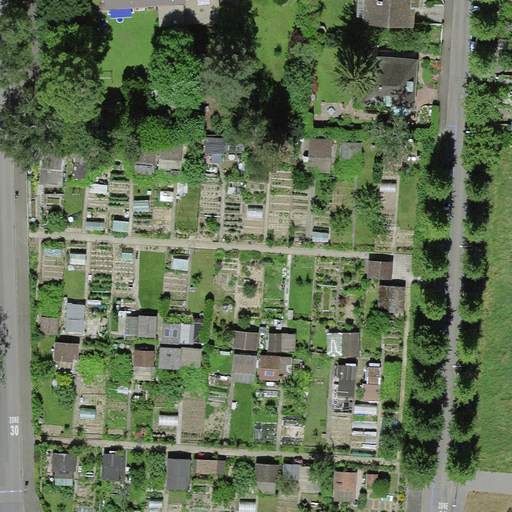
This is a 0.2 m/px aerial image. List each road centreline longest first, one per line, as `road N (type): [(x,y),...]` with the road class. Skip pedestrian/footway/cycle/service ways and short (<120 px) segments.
road 1 (residential): [(468,0),(435,511)]
road 2 (residential): [(0,148),(11,511)]
